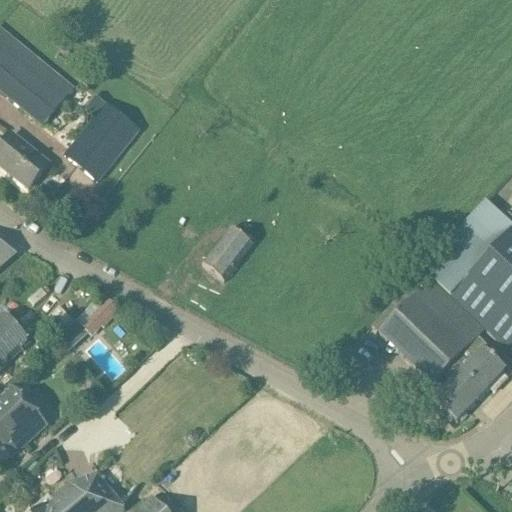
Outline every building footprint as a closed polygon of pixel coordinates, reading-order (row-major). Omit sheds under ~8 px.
[(0,95),(42,130),(74,91),(0,31),(0,95)] [(100,113),(69,152),(64,159),(98,186),(141,133),(106,105),(100,113)] [(49,167),(12,137),(0,151),(0,169),(28,192),(49,167)] [(231,233),(202,269),(224,286),(252,249),(231,233)] [(511,233),(450,300),(485,333),(485,332),(511,356),(511,233)] [(0,270),(14,259),(0,249),(0,270)] [(453,385),(483,352),(485,353),(488,349),(478,340),(485,333),(450,300),(430,282),(379,336),(433,387),(444,377),(453,385)] [(121,313),(109,302),(82,330),(92,340),(102,329),(104,331),(121,313)] [(58,309),(44,324),(59,339),(74,324),(58,309)] [(0,379),(5,385),(12,379),(4,369),(30,346),(4,317),(0,320),(0,379)] [(44,353),(58,340),(46,328),(32,341),(44,353)] [(505,372),(485,353),(483,352),(453,385),(434,404),(456,425),(505,372)] [(0,470),(48,429),(13,389),(0,399),(0,470)] [(37,511),(123,511),(124,511),(97,479),(68,488),(37,511)] [(160,511),(151,501),(138,511),(160,511)]
